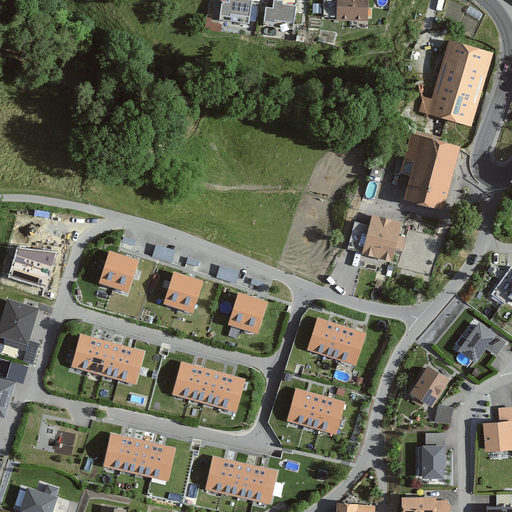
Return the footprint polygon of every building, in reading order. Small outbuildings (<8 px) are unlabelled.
[(229,0),(229,1),(224,0),(222,0),(220,18),(249,22),(251,0),(229,0)] [(282,0),(273,0),(273,6),(266,5),(263,25),(293,29),(296,5),(282,3),(282,0)] [(370,22),(370,0),(324,0),(325,17),(340,17),(340,21),(370,22)] [(478,10),(475,16),(468,11),(463,19),(474,26),(483,13),(478,10)] [(470,129),(492,54),(449,41),(432,99),(423,97),(418,113),(470,129)] [(401,174),(414,177),(407,200),(445,211),(463,149),(413,134),(401,174)] [(395,254),(403,222),(374,215),(365,252),(382,256),(383,251),(395,254)] [(156,244),(153,257),(173,261),(176,248),(156,244)] [(18,248),(9,276),(46,288),(57,252),(18,248)] [(138,260),(109,252),(100,283),(129,291),(138,260)] [(221,263),(216,276),(236,283),(241,270),(221,263)] [(492,295),(511,309),(511,269),(510,269),(492,295)] [(203,280),(174,272),(165,303),(193,312),(203,280)] [(267,302),(239,293),(229,325),(258,333),(267,302)] [(38,310),(6,300),(0,319),(0,338),(27,347),(38,310)] [(368,335),(316,318),(306,348),(358,365),(368,335)] [(507,342),(480,324),(459,354),(477,365),(485,353),(495,360),(507,342)] [(148,352),(79,335),(71,366),(139,384),(148,352)] [(247,381),(178,362),(170,394),(238,412),(247,381)] [(450,380),(429,367),(412,394),(433,407),(450,380)] [(16,381),(0,376),(0,415),(5,417),(16,381)] [(348,402),(295,388),(287,419),(339,433),(348,402)] [(452,409),(437,406),(434,423),(448,426),(452,409)] [(511,450),(511,409),(498,410),(499,422),(485,423),(487,452),(511,450)] [(178,449),(109,433),(102,464),(171,480),(178,449)] [(445,479),(445,435),(425,435),(425,448),(420,448),(420,475),(425,475),(425,479),(445,479)] [(279,472),(210,456),(203,488),(272,503),(279,472)] [(57,494),(59,486),(40,482),(39,491),(57,494)] [(53,511),(58,498),(26,487),(17,511),(19,511),(53,511)] [(494,507),(487,507),(486,511),(511,511),(511,496),(495,495),(494,507)] [(436,501),(436,498),(403,497),(402,511),(449,511),(450,502),(436,501)]
